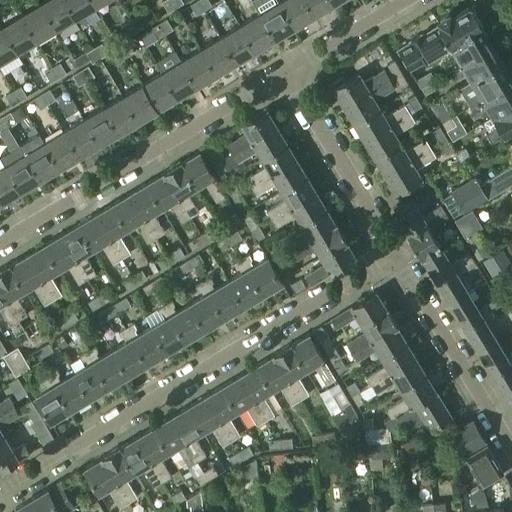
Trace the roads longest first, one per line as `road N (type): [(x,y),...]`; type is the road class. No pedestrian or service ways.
road 1 (residential): [(394,255),(0,492)]
road 2 (residential): [(284,71),(0,242)]
road 3 (residential): [(511,445),(394,255)]
road 4 (residential): [(394,255),(284,71)]
road 5 (residential): [(405,0),(284,71)]
